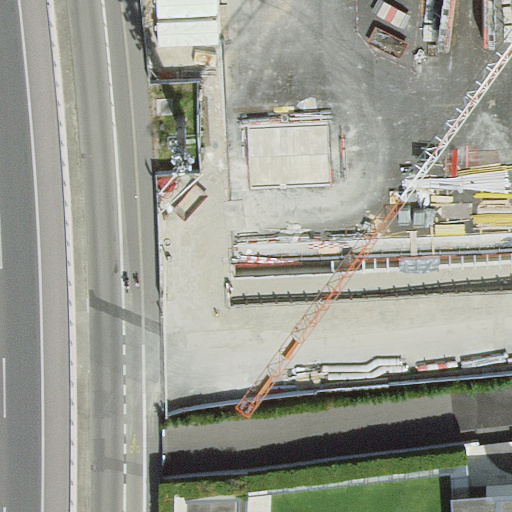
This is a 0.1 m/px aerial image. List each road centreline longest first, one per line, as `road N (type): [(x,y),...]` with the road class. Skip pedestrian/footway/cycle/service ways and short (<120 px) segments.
road 1 (primary): [(104,511),(102,275),(79,0)]
road 2 (motorway): [(5,511),(0,221)]
